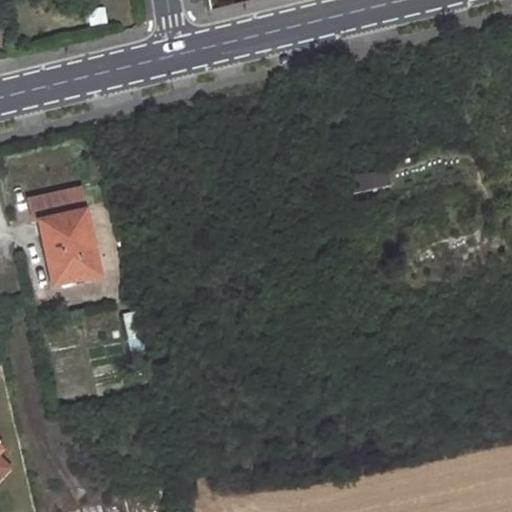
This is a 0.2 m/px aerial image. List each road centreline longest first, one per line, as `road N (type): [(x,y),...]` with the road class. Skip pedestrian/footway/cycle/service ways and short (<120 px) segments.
road 1 (tertiary): [(176,55),(401,0)]
road 2 (unknown): [(0,229),(38,422)]
road 3 (tertiary): [(0,98),(176,55)]
